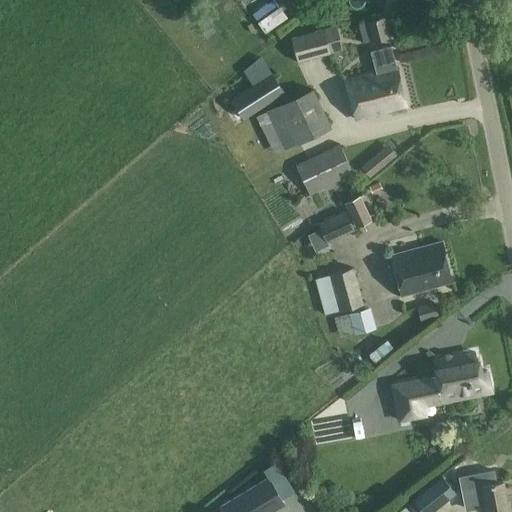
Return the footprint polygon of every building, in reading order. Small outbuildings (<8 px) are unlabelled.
[(425,0),(428,10),(435,8),(432,0),(425,0)] [(271,44),(294,28),(286,17),(263,33),(271,44)] [(384,17),(367,22),(358,24),(362,43),(372,41),(372,42),(389,37),(384,17)] [(214,32),(207,22),(199,29),(205,38),(214,32)] [(336,26),(291,37),(297,61),(342,49),(336,26)] [(360,93),(401,84),(391,46),(370,51),(375,72),(356,77),(360,93)] [(243,71),(252,86),(230,100),(242,119),(284,92),(272,74),(260,57),(243,71)] [(405,107),(407,107),(401,84),(360,93),(356,77),(345,80),(356,120),(390,111),(391,116),(407,112),(405,107)] [(256,116),(265,136),(274,154),(284,149),(332,127),(313,88),(265,110),(266,111),(256,116)] [(309,194),(353,173),(339,144),(295,165),(309,194)] [(388,145),(360,168),(368,177),(396,155),(388,145)] [(379,181),(369,186),(372,193),(381,189),(379,181)] [(344,203),(355,227),(371,220),(359,196),(344,203)] [(318,224),(327,243),(354,230),(345,211),(318,224)] [(453,281),(442,241),(390,255),(401,295),(453,281)] [(364,304),(354,267),(314,278),(324,315),(364,304)] [(376,317),(355,325),(363,346),(384,338),(376,317)] [(442,401),(476,394),(475,387),(490,384),(487,370),(481,371),(478,359),(476,359),(475,352),(467,353),(435,360),(437,367),(435,368),(437,378),(418,382),(418,379),(392,384),(399,419),(425,414),(421,396),(440,393),(442,401)] [(463,494),(481,490),(485,511),(509,511),(503,480),(488,483),(486,472),(459,478),(463,494)] [(268,477),(218,506),(221,511),(271,511),(284,505),(268,477)] [(412,501),(421,511),(430,511),(453,493),(440,477),(412,501)] [(286,480),(277,486),(289,504),(299,498),(286,480)]
